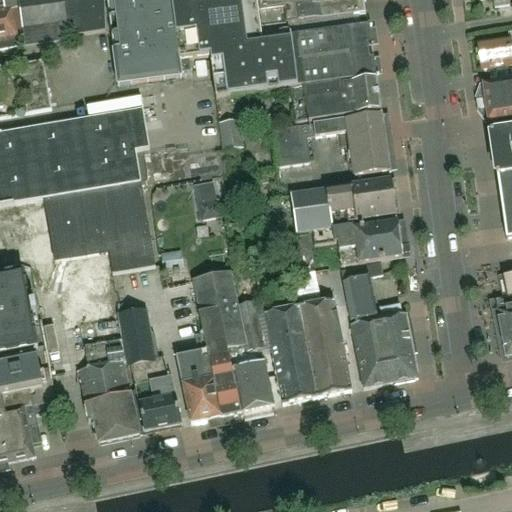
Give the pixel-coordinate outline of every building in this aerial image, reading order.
[(65,31),(71,30),(70,0),(0,0),(0,52),(16,50),(15,40),(22,39),(24,49),(66,42),(65,31)] [(103,19),(102,0),(70,0),(71,30),(73,39),(103,33),(103,19)] [(105,0),(107,13),(117,88),(179,78),(177,63),(210,60),(215,102),(267,95),(263,69),(260,43),(254,0),(105,0)] [(363,18),(360,0),(255,0),(260,32),(363,18)] [(476,0),(477,3),(494,1),(495,10),(509,8),(507,0),(476,0)] [(367,32),(367,29),(260,43),(263,69),(267,95),(375,80),(374,77),(370,78),(363,32),(367,32)] [(477,46),(481,74),(511,69),(511,65),(510,52),(511,51),(511,35),(508,36),(509,41),(477,46)] [(0,70),(0,121),(50,113),(41,63),(0,70)] [(206,78),(204,64),(195,66),(196,79),(206,78)] [(295,127),(379,115),(375,82),(347,88),(346,84),(290,92),(295,127)] [(511,85),(483,90),(488,125),(511,120),(511,85)] [(134,155),(148,153),(141,113),(0,136),(0,209),(42,202),(139,186),(134,155)] [(306,142),(339,137),(348,136),(354,180),(389,175),(381,118),(304,130),(306,142)] [(219,125),(222,153),(245,151),(240,123),(219,125)] [(310,167),(306,142),(304,130),(270,135),(275,172),(310,167)] [(511,133),(490,137),(507,244),(511,242),(511,133)] [(395,219),(392,201),(389,184),(290,199),(296,238),(312,235),(312,236),(332,233),(332,232),(329,217),(344,215),(345,222),(350,226),(395,219)] [(42,208),(0,215),(0,273),(33,268),(36,288),(37,288),(47,347),(57,345),(53,322),(115,311),(109,278),(111,277),(153,270),(139,186),(42,202),(43,208),(42,208)] [(222,219),(218,200),(197,205),(200,223),(222,219)] [(341,269),(366,266),(380,263),(401,260),(395,226),(354,232),(353,229),(332,232),(332,233),(312,236),(314,249),(338,246),(341,269)] [(184,254),(165,258),(169,273),(187,269),(184,254)] [(382,279),(380,263),(366,266),(367,269),(341,273),(343,286),(368,281),(368,282),(382,279)] [(209,364),(227,361),(226,353),(246,348),(237,308),(238,308),(231,274),(192,282),(204,336),(195,338),(197,350),(184,352),(185,357),(200,354),(206,353),(209,364)] [(32,306),(29,306),(23,275),(0,279),(0,357),(38,350),(32,319),(34,319),(32,306)] [(511,280),(504,282),(508,303),(495,306),(506,360),(511,358),(511,280)] [(417,382),(404,318),(400,319),(398,309),(378,312),(380,323),(376,324),(368,282),(368,281),(343,286),(342,286),(363,392),(417,382)] [(269,284),(259,286),(263,306),(274,304),(269,284)] [(114,294),(113,294),(125,365),(127,364),(129,367),(143,436),(180,428),(170,381),(166,382),(160,360),(154,361),(157,359),(153,336),(149,334),(145,312),(119,317),(114,294)] [(253,305),(238,308),(237,308),(246,348),(226,353),(227,361),(239,417),(273,410),(263,366),(258,368),(255,352),(264,350),(253,305)] [(282,408),(351,395),(334,305),(265,317),(282,408)] [(214,422),(239,417),(227,361),(209,364),(206,353),(200,354),(214,422)] [(214,422),(200,354),(185,357),(174,359),(189,427),(214,422)] [(42,391),(35,357),(0,364),(0,398),(29,392),(29,394),(42,391)] [(131,415),(120,366),(77,375),(88,425),(93,424),(98,447),(138,438),(133,414),(131,415)] [(0,468),(34,461),(31,448),(40,447),(32,409),(29,394),(29,392),(0,398),(0,468)] [(65,460),(15,470),(19,490),(69,480),(65,460)]
